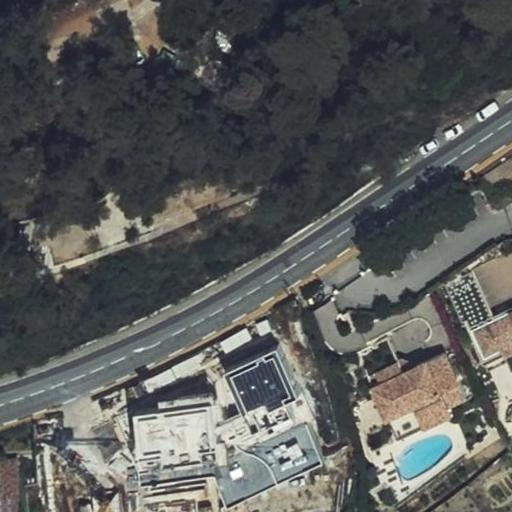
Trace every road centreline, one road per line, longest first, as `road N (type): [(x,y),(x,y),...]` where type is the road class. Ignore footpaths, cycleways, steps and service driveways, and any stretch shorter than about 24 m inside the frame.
road 1 (primary): [(327,246),(193,325),(0,405)]
road 2 (primary): [(511,119),(327,246)]
road 3 (residential): [(327,246),(350,279),(378,296),(511,226)]
